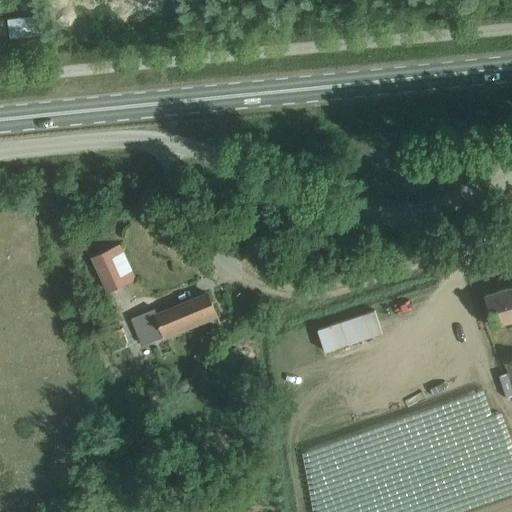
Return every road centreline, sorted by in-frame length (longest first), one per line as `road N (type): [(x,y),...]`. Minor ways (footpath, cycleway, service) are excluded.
road 1 (primary): [(0,120),(511,69)]
road 2 (unclassified): [(511,234),(338,288),(287,292),(249,279),(201,234),(155,140)]
road 3 (unclassified): [(155,140),(330,209),(389,222),(511,179)]
road 4 (unclassified): [(0,155),(155,140)]
